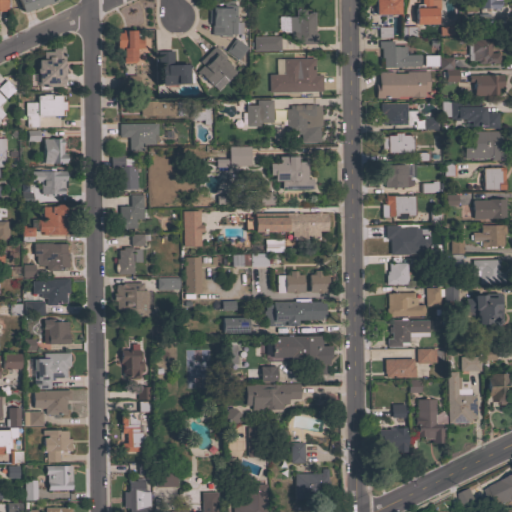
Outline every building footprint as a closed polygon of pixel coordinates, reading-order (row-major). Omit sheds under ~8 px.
[(17,0),(57,0),(21,12),(17,0)] [(396,0),(396,12),(372,12),(372,0),(396,0)] [(414,24),(414,8),(415,8),(415,4),(420,4),(420,0),(438,0),(438,9),(435,9),(435,24),(414,24)] [(499,0),(499,4),(497,4),(497,8),(477,8),(477,0),(499,0)] [(210,35),(210,22),(209,22),(209,8),(210,8),(210,7),(231,7),(231,18),(231,19),(231,35),(210,35)] [(314,32),(315,43),(295,44),(295,38),(289,38),(289,32),(288,32),(287,16),(294,16),(294,9),(304,9),(304,12),(313,12),(313,32),(314,32)] [(488,26),(468,26),(468,15),(476,15),(476,14),(487,13),(488,26)] [(285,18),(275,18),(275,32),(284,32),(285,18)] [(405,37),(405,36),(400,36),(400,26),(415,26),(415,37),(405,37)] [(377,38),(377,27),(390,27),(390,38),(377,38)] [(142,49),(137,49),(137,50),(134,51),(134,60),(133,60),(133,63),(122,63),(122,61),(121,61),(121,47),(115,47),(115,33),(121,32),(121,29),(124,29),(124,30),(135,30),(135,38),(141,37),(142,49)] [(252,50),(252,36),(278,36),(279,50),(252,50)] [(224,51),(233,38),(246,47),(237,59),(224,51)] [(418,66),(401,66),(401,67),(382,68),(382,66),(378,66),(378,58),(380,58),(380,48),(378,48),(377,41),(390,40),(391,46),(396,46),(404,46),(404,48),(405,49),(405,52),(404,53),(404,54),(418,54),(418,66)] [(466,60),(466,41),(491,40),(491,63),(475,63),(475,60),(466,60)] [(45,86),(36,86),(36,73),(35,73),(35,67),(36,67),(36,59),(42,59),(42,51),(51,51),(51,48),(53,48),(53,46),(61,46),(61,48),(63,48),(63,86),(45,86)] [(225,57),(222,60),(234,71),(215,91),(200,75),(199,76),(195,72),(202,65),(198,61),(213,46),(225,57)] [(171,51),(172,65),(187,64),(187,73),(191,73),(192,83),(188,83),(177,84),(177,86),(167,86),(167,95),(156,96),(156,86),(161,86),(161,66),(157,66),(156,51),(171,51)] [(437,69),(423,70),(423,53),(436,53),(436,57),(451,56),(451,68),(437,69)] [(267,92),(267,74),(281,74),(281,58),(313,58),(313,74),(320,74),(320,91),(267,92)] [(444,69),(456,69),(456,81),(444,81),(444,69)] [(427,91),(422,91),(422,97),(408,97),(408,95),(396,96),(396,98),(374,98),(374,84),(377,84),(377,72),(392,71),(392,73),(405,73),(405,71),(427,71),(427,91)] [(501,87),(497,87),(497,95),(472,95),(472,81),(467,81),(467,75),(501,74),(501,87)] [(13,89),(4,98),(0,93),(0,83),(4,79),(13,89)] [(36,102),(36,95),(43,95),(43,94),(50,94),(50,95),(61,95),(61,100),(65,100),(65,111),(61,111),(61,115),(36,115),(36,127),(25,126),(25,116),(23,116),(23,102),(36,102)] [(255,104),(255,100),(270,99),(271,122),(258,122),(258,125),(244,126),(244,105),(255,104)] [(479,106),(483,106),(483,112),(496,112),(496,128),(481,128),(481,125),(468,125),(468,121),(462,121),(462,118),(458,118),(458,120),(454,120),(454,116),(440,116),(440,101),(478,100),(479,106)] [(139,116),(139,101),(155,101),(156,101),(182,101),(182,115),(139,116)] [(382,124),(379,124),(378,103),(404,103),(404,111),(414,110),(414,121),(410,121),(410,124),(382,124)] [(202,124),(202,120),(191,120),(191,118),(188,118),(188,113),(190,113),(190,111),(199,111),(198,107),(208,107),(208,124),(202,124)] [(288,108),(302,108),(302,115),(306,115),(306,125),(317,124),(318,142),(299,142),(299,134),(285,134),(284,111),(288,108)] [(422,129),(422,117),(435,117),(435,129),(422,129)] [(127,137),(117,137),(117,124),(155,123),(155,129),(156,129),(156,133),(156,140),(153,140),(153,144),(142,144),(142,151),(127,151),(127,137)] [(37,130),(37,140),(25,140),(25,130),(37,130)] [(499,138),(502,138),(502,160),(489,160),(489,158),(462,158),(462,147),(471,147),(471,131),(499,131),(499,138)] [(411,152),(401,152),(401,153),(393,153),(393,152),(385,153),(385,149),(380,149),(380,137),(385,137),(385,135),(392,135),(392,132),(401,132),(401,134),(411,134),(411,152)] [(41,138),(45,138),(61,138),(61,153),(64,153),(64,162),(42,163),(41,138)] [(227,165),(226,146),(248,146),(248,165),(227,165)] [(116,189),(115,166),(109,166),(109,155),(122,155),(122,166),(134,166),(134,168),(136,168),(136,171),(134,171),(135,188),(116,189)] [(280,189),(280,181),(272,181),(272,174),(267,175),(267,163),(277,163),(276,156),(295,156),(295,161),(305,161),(305,179),(311,179),(311,189),(280,189)] [(441,163),(452,162),(453,175),(442,176),(441,163)] [(383,187),(382,165),(405,164),(405,176),(407,176),(407,179),(410,179),(410,185),(405,187),(383,187)] [(481,190),(481,167),(502,167),(502,189),(481,190)] [(64,170),(64,187),(61,187),(61,193),(52,193),(52,195),(44,195),(44,193),(39,193),(38,181),(29,181),(29,171),(38,171),(38,169),(46,169),(46,168),(52,168),(52,170),(64,170)] [(418,193),(418,183),(430,183),(430,181),(436,181),(436,191),(430,191),(430,192),(418,193)] [(18,192),(29,192),(29,202),(18,202),(18,192)] [(258,204),(258,192),(271,192),(271,204),(258,204)] [(117,228),(117,206),(128,206),(128,194),(141,194),(141,219),(134,219),(134,228),(117,228)] [(412,215),(404,215),(404,219),(396,219),(396,216),(386,216),(386,217),(379,217),(379,204),(383,204),(383,202),(382,202),(381,198),(383,198),(383,196),(412,195),(412,215)] [(503,218),(471,218),(470,200),(486,200),(486,198),(503,198),(503,218)] [(41,231),(37,231),(37,229),(35,229),(35,219),(41,219),(41,206),(52,206),(52,205),(55,205),(55,204),(61,204),(61,205),(63,205),(63,206),(65,206),(66,229),(64,229),(64,233),(63,233),(63,234),(41,235),(41,231)] [(180,211),(197,210),(198,224),(201,224),(201,232),(198,232),(198,245),(181,246),(180,211)] [(293,212),(293,213),(313,213),(313,212),(318,212),(318,213),(325,213),(325,230),(317,231),(317,239),(290,239),(290,231),(252,232),(251,217),(252,217),(252,213),(293,212)] [(478,247),(478,241),(470,241),(470,233),(478,232),(478,225),(503,224),(504,234),(500,234),(501,246),(478,247)] [(19,241),(19,236),(19,225),(22,225),(22,227),(31,227),(31,241),(19,241)] [(407,254),(388,254),(388,238),(383,238),(383,225),(397,225),(397,231),(407,230),(407,254)] [(129,245),(129,234),(141,234),(142,245),(129,245)] [(263,251),(263,239),(275,239),(275,241),(281,241),(281,251),(263,251)] [(448,254),(448,239),(461,239),(461,254),(448,254)] [(34,244),(39,244),(39,243),(50,242),(50,244),(65,243),(65,252),(66,252),(66,267),(60,267),(60,270),(46,270),(46,268),(44,268),(44,265),(35,265),(34,244)] [(114,274),(114,259),(116,258),(116,249),(121,249),(121,247),(130,247),(130,249),(139,249),(139,261),(131,261),(131,251),(130,251),(131,273),(114,274)] [(249,266),(248,253),(267,253),(267,266),(249,266)] [(460,266),(443,267),(443,256),(446,256),(446,254),(460,254),(460,266)] [(198,292),(182,293),(181,257),(198,257),(198,292)] [(497,272),(499,271),(499,274),(502,274),(502,284),(477,284),(477,276),(470,276),(469,259),(497,259),(497,272)] [(405,275),(406,275),(406,284),(384,284),(384,275),(385,275),(385,271),(387,271),(387,263),(405,262),(405,275)] [(33,277),(21,277),(21,264),(33,264),(33,277)] [(7,266),(19,266),(19,277),(8,278),(7,266)] [(295,292),(295,293),(290,293),(289,292),(275,292),(274,275),(288,275),(288,270),(296,270),(296,274),(301,274),(302,292),(295,292)] [(307,274),(312,274),(312,270),(320,270),(320,274),(326,274),(326,292),(320,292),(320,293),(314,293),(314,292),(307,292),(307,274)] [(155,278),(177,277),(177,289),(155,289),(155,278)] [(67,278),(67,292),(64,292),(64,302),(55,302),(55,305),(44,305),(44,296),(39,296),(39,294),(30,294),(30,281),(41,280),(41,278),(67,278)] [(119,318),(119,309),(114,309),(114,301),(112,301),(112,293),(114,293),(114,284),(121,284),(121,283),(141,282),(141,290),(146,290),(147,317),(119,318)] [(442,300),(442,286),(455,286),(455,300),(442,300)] [(437,287),(438,305),(424,306),(423,287),(437,287)] [(385,316),(385,313),(384,312),(384,309),(385,308),(385,293),(389,293),(389,292),(412,292),(412,298),(415,298),(415,304),(422,304),(422,307),(423,308),(423,312),(422,312),(422,315),(385,316)] [(499,296),(499,319),(492,326),(490,324),(475,324),(475,314),(464,315),(463,298),(471,298),(471,294),(496,293),(499,296)] [(42,301),(42,314),(22,315),(22,301),(42,301)] [(295,319),(295,326),(266,326),(263,324),(263,315),(262,315),(262,309),(270,309),(270,302),(319,301),(319,303),(323,303),(323,317),(319,317),(319,319),(295,319)] [(8,314),(8,303),(19,303),(19,315),(8,314)] [(220,332),(220,317),(246,317),(246,332),(220,332)] [(46,334),(41,334),(41,319),(46,319),(46,318),(53,318),(53,321),(66,321),(66,334),(67,334),(67,343),(46,343),(46,334)] [(406,337),(407,345),(399,345),(399,346),(385,346),(385,339),(390,338),(390,332),(387,332),(387,327),(390,327),(390,320),(406,319),(406,320),(426,320),(427,336),(406,337)] [(319,346),(329,346),(329,357),(326,357),(327,364),(322,364),(323,374),(288,374),(288,357),(270,357),(269,336),(319,335),(319,346)] [(33,338),(34,350),(22,351),(22,347),(23,347),(23,339),(33,338)] [(130,378),(130,376),(121,376),(121,363),(118,363),(118,350),(129,349),(129,343),(137,343),(137,349),(138,349),(138,361),(141,361),(141,369),(138,369),(138,378),(130,378)] [(414,348),(429,348),(429,349),(433,349),(434,362),(414,363),(414,348)] [(68,352),(68,366),(64,366),(64,377),(48,378),(48,388),(34,388),(34,387),(32,387),(31,358),(41,358),(41,353),(68,352)] [(19,353),(19,368),(1,369),(1,353),(19,353)] [(458,371),(458,356),(461,356),(461,355),(467,355),(467,356),(479,356),(479,371),(458,371)] [(383,377),(383,373),(382,373),(382,359),(411,358),(412,366),(413,365),(413,377),(383,377)] [(258,381),(258,366),(275,366),(275,381),(258,381)] [(445,372),(456,371),(456,377),(458,377),(458,381),(466,381),(466,389),(468,389),(468,393),(473,393),(474,418),(468,418),(468,422),(445,423),(445,372)] [(506,381),(507,381),(507,390),(506,390),(506,404),(498,404),(498,406),(489,406),(489,396),(484,396),(484,391),(485,391),(485,377),(488,377),(488,373),(506,373),(506,381)] [(406,379),(418,379),(418,392),(406,392),(406,379)] [(298,398),(286,399),(286,404),(280,404),(280,409),(249,409),(249,405),(244,405),(243,384),(297,383),(298,398)] [(135,386),(148,386),(148,399),(135,399),(135,386)] [(69,390),(69,400),(64,400),(64,414),(43,414),(43,407),(31,408),(31,390),(69,390)] [(438,411),(445,419),(441,423),(441,443),(429,443),(429,438),(421,438),(421,436),(415,436),(415,425),(412,425),(412,417),(415,417),(415,399),(434,399),(434,415),(438,411)] [(402,417),(389,418),(389,404),(402,404),(402,417)] [(18,407),(18,426),(4,426),(4,418),(6,418),(6,407),(18,407)] [(232,423),(231,423),(229,423),(227,422),(225,421),(224,419),(223,418),(223,416),(223,415),(223,413),(224,411),(224,410),(225,409),(228,407),(229,407),(231,407),(233,407),(234,407),(236,408),(237,409),(238,412),(239,413),(239,415),(239,417),(238,418),(237,420),(236,421),(234,422),(232,423)] [(40,411),(40,425),(21,425),(21,411),(40,411)] [(120,451),(119,422),(117,422),(117,416),(119,416),(119,412),(136,411),(136,413),(136,425),(140,425),(140,451),(120,451)] [(0,430),(7,430),(7,427),(14,427),(14,437),(11,437),(11,442),(9,442),(9,448),(6,448),(6,453),(1,453),(1,454),(0,454),(0,430)] [(245,427),(257,427),(258,456),(246,457),(245,427)] [(404,452),(394,452),(394,446),(376,447),(375,430),(387,430),(387,427),(404,427),(404,452)] [(71,445),(71,448),(70,450),(69,449),(69,451),(57,451),(57,461),(45,462),(45,461),(42,461),(42,457),(44,457),(44,452),(41,452),(41,443),(42,443),(42,437),(46,437),(46,435),(40,435),(40,430),(57,429),(57,430),(66,430),(66,439),(69,438),(69,443),(71,445)] [(289,462),(288,442),(302,442),(302,462),(289,462)] [(21,450),(21,463),(8,463),(8,450),(21,450)] [(154,487),(153,465),(175,464),(176,486),(154,487)] [(70,482),(69,482),(69,489),(45,490),(45,474),(43,474),(43,466),(70,465),(70,482)] [(17,466),(17,477),(6,477),(6,466),(17,466)] [(319,473),(319,469),(325,469),(325,480),(327,480),(327,497),(293,498),(292,473),(319,473)] [(511,474),(511,500),(509,502),(508,501),(493,509),(483,489),(511,474)] [(148,507),(147,507),(147,511),(127,511),(127,507),(122,508),(121,491),(126,491),(126,481),(135,481),(135,478),(142,478),(143,492),(148,491),(148,507)] [(22,500),(22,480),(35,480),(35,499),(22,500)] [(265,511),(230,511),(230,505),(243,505),(243,484),(265,483),(265,511)] [(468,488),(476,503),(462,510),(457,499),(457,493),(468,488)] [(215,511),(168,511),(174,510),(174,505),(185,504),(185,511),(200,511),(200,492),(215,491),(215,511)] [(18,503),(18,511),(5,511),(5,502),(18,503)]
